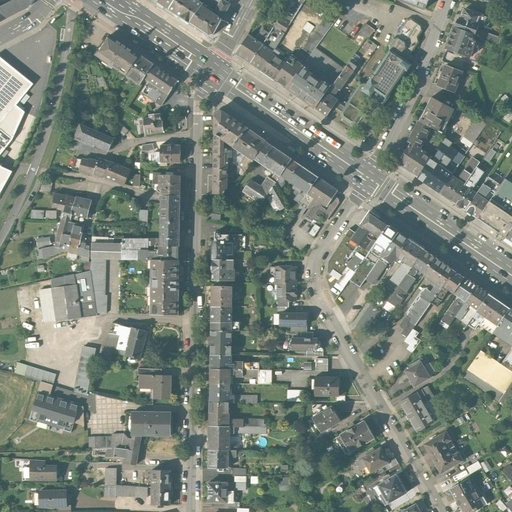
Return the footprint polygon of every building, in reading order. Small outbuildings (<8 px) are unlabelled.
[(26,0),(7,0),(0,4),(0,5),(11,13),(28,5),(30,2),(26,0)] [(160,0),(159,2),(170,10),(177,0),(160,0)] [(196,0),(177,0),(170,10),(190,23),(201,6),(203,4),(196,0)] [(221,0),(230,5),(232,0),(205,0),(204,2),(217,9),(221,0)] [(221,0),(217,9),(214,15),(221,20),(230,5),(221,0)] [(302,4),(304,0),(288,0),(269,32),(263,42),(273,49),(276,45),(302,4)] [(291,56),(304,65),(318,45),(332,26),(338,18),(336,17),(311,0),(304,0),(302,4),(324,18),(303,48),(295,49),(291,56)] [(397,0),(427,11),(431,0),(397,0)] [(302,4),(276,45),(291,56),(295,49),(303,48),(324,18),(302,4)] [(0,19),(11,13),(0,5),(0,19)] [(214,15),(201,6),(190,23),(209,36),(214,35),(221,20),(214,15)] [(461,6),(453,25),(474,33),(478,21),(484,23),(486,24),(488,23),(489,22),(491,17),(461,6)] [(345,104),(340,111),(341,116),(351,123),(356,123),(360,117),(364,113),(363,107),(371,96),(377,100),(376,102),(382,107),(392,92),(390,91),(405,68),(407,69),(410,65),(412,61),(408,58),(410,56),(420,42),(419,35),(423,29),(422,24),(412,17),(406,18),(400,29),(397,29),(398,31),(397,32),(396,33),(393,34),(388,41),(389,45),(385,51),(365,81),(360,82),(345,104)] [(375,30),(363,22),(357,31),(367,38),(369,39),(375,30)] [(453,25),(444,48),(469,58),(472,49),(477,51),(480,43),(471,40),(474,33),(453,25)] [(262,28),(256,37),(263,42),(269,32),(262,28)] [(235,51),(250,61),(263,42),(256,37),(248,31),(235,51)] [(141,55),(109,34),(95,55),(126,77),(141,55)] [(250,61),(260,68),(273,49),(263,42),(250,61)] [(368,51),(373,54),(379,47),(374,43),(368,51)] [(260,68),(274,78),(291,56),(276,45),(273,49),(260,68)] [(304,65),(330,85),(332,82),(334,83),(347,65),(318,45),(304,65)] [(154,64),(141,55),(126,77),(140,86),(145,78),(154,64)] [(274,78),(287,87),(304,65),(291,56),(274,78)] [(14,107),(32,86),(0,60),(0,144),(4,147),(13,138),(24,113),(14,107)] [(330,85),(314,107),(327,115),(333,107),(338,99),(334,96),(339,90),(340,91),(358,67),(350,61),(347,65),(334,83),(332,82),(330,85)] [(463,70),(445,63),(436,85),(455,92),(463,70)] [(179,81),(154,64),(145,78),(149,82),(169,95),(179,81)] [(314,107),(330,85),(304,65),(287,87),(314,107)] [(169,95),(149,82),(142,93),(161,107),(169,95)] [(122,94),(116,89),(112,95),(117,99),(122,94)] [(431,94),(418,119),(431,126),(441,131),(454,107),(431,94)] [(88,104),(87,99),(69,102),(70,107),(88,104)] [(337,109),(340,111),(345,104),(342,102),(338,99),(333,107),(337,109)] [(212,111),(212,128),(223,136),(232,143),(245,124),(221,106),(219,106),(217,106),(215,107),(213,108),(212,111)] [(161,114),(148,115),(149,119),(140,120),(141,133),(145,133),(145,135),(164,133),(163,121),(162,121),(161,114)] [(486,123),(477,117),(464,136),(473,143),(486,123)] [(111,124),(123,136),(128,131),(116,119),(111,124)] [(407,140),(410,142),(419,148),(431,126),(418,119),(407,140)] [(75,122),(68,120),(65,129),(72,131),(75,122)] [(94,144),(109,150),(114,138),(79,123),(72,138),(93,147),(94,144)] [(245,124),(232,143),(246,153),(237,165),(244,170),(255,156),(267,139),(245,124)] [(223,136),(212,128),(212,149),(213,173),(213,194),(223,194),(227,190),(227,171),(233,171),(237,173),(240,168),(233,163),(232,144),(223,145),(223,136)] [(438,148),(432,157),(445,166),(451,158),(459,163),(465,155),(456,150),(457,148),(450,144),(452,141),(446,136),(443,140),(441,139),(436,147),(438,148)] [(267,139),(255,156),(275,170),(281,174),(292,156),(267,139)] [(415,176),(430,155),(419,148),(410,142),(396,163),(415,176)] [(0,192),(11,172),(0,164),(0,151),(4,147),(0,144),(0,192)] [(154,152),(154,163),(180,163),(181,145),(159,144),(159,152),(154,152)] [(485,158),(490,162),(497,151),(492,148),(485,158)] [(149,151),(141,151),(140,167),(145,167),(146,159),(148,159),(149,151)] [(415,176),(439,193),(453,173),(454,171),(445,166),(432,157),(430,155),(415,176)] [(292,156),(281,174),(284,176),(294,183),(292,187),(298,191),(300,188),(303,189),(301,192),(298,193),(294,199),(300,203),(302,200),(318,175),(292,156)] [(472,156),(465,168),(472,172),(477,164),(480,161),(472,156)] [(77,171),(81,159),(75,157),(72,169),(77,171)] [(92,173),(103,176),(109,161),(98,157),(97,159),(89,157),(87,158),(82,157),(81,159),(77,171),(92,175),(92,173)] [(103,176),(123,185),(130,170),(122,167),(109,161),(103,176)] [(452,201),(465,210),(478,190),(472,187),(484,169),(477,164),(472,172),(452,201)] [(439,193),(452,201),(472,172),(465,168),(459,177),(453,173),(439,193)] [(281,174),(275,170),(271,177),(267,175),(261,185),(251,179),(243,191),(262,203),(269,193),(281,174)] [(180,173),(153,172),(153,182),(156,182),(156,187),(159,187),(159,193),(179,193),(180,173)] [(284,176),(281,174),(269,193),(280,210),(289,205),(279,188),(284,182),(283,178),(284,176)] [(339,189),(318,175),(302,200),(308,204),(306,208),(310,210),(307,215),(317,222),(320,217),(324,220),(328,219),(339,202),(339,198),(335,195),(339,189)] [(489,175),(484,181),(491,187),(496,180),(489,175)] [(490,199),(477,218),(480,220),(505,237),(511,226),(511,181),(509,179),(506,177),(490,199)] [(52,182),(42,180),(40,191),(49,193),(52,182)] [(465,210),(477,218),(490,199),(485,196),(491,187),(484,181),(478,190),(465,210)] [(75,198),(54,193),(52,202),(63,205),(60,218),(69,221),(70,218),(73,206),(75,198)] [(159,198),(159,202),(179,202),(179,199),(179,193),(159,193),(159,198)] [(75,198),(73,206),(89,210),(91,201),(75,198)] [(179,202),(159,202),(158,222),(178,222),(179,202)] [(87,218),(89,210),(73,206),(70,218),(77,219),(78,216),(87,218)] [(139,209),(138,226),(146,227),(148,209),(139,209)] [(43,211),(31,210),(31,218),(43,218),(43,211)] [(369,210),(355,232),(350,237),(369,250),(387,222),(369,210)] [(74,222),(69,221),(60,218),(55,242),(68,245),(74,222)] [(84,224),(74,222),(68,245),(66,251),(90,257),(90,249),(85,248),(87,237),(81,236),(84,224)] [(178,222),(158,222),(158,245),(178,245),(178,222)] [(369,250),(379,257),(381,256),(398,229),(387,222),(369,250)] [(331,254),(339,260),(350,244),(347,242),(348,241),(350,237),(355,232),(349,228),(331,254)] [(397,255),(410,237),(398,229),(381,256),(389,261),(392,263),(397,255)] [(91,237),(90,249),(90,257),(90,259),(91,259),(106,259),(121,260),(121,237),(91,237)] [(158,238),(121,237),(121,260),(151,260),(158,260),(158,245),(158,238)] [(353,248),(357,251),(365,256),(369,250),(350,237),(348,241),(355,246),(353,248)] [(390,279),(398,284),(424,247),(410,237),(397,255),(407,262),(406,264),(402,262),(390,279)] [(212,241),(212,260),(232,260),(243,260),(251,260),(251,251),(232,251),(232,241),(213,241),(212,241)] [(66,251),(68,245),(55,242),(53,245),(41,248),(43,259),(58,253),(66,251)] [(178,245),(158,245),(158,260),(177,260),(178,245)] [(424,247),(398,284),(407,291),(416,277),(419,279),(421,276),(419,274),(421,272),(424,274),(437,256),(424,247)] [(379,257),(369,250),(365,256),(375,264),(379,257)] [(340,291),(348,280),(365,256),(357,251),(332,286),(340,291)] [(375,264),(365,256),(348,280),(359,287),(364,279),(375,264)] [(373,284),(389,261),(381,256),(379,257),(375,264),(364,279),(373,284)] [(426,288),(421,296),(430,302),(454,268),(437,256),(424,274),(428,276),(426,279),(432,284),(434,281),(436,282),(430,290),(426,288)] [(91,263),(91,271),(96,313),(106,314),(108,296),(105,295),(106,259),(91,259),(91,263)] [(151,260),(151,277),(177,277),(177,260),(158,260),(151,260)] [(212,260),(212,281),(234,281),(234,270),(232,270),(232,260),(212,260)] [(275,283),(296,283),(296,266),(271,266),(271,272),(275,275),(275,283)] [(449,289),(453,292),(465,275),(454,268),(430,302),(436,307),(449,289)] [(75,274),(76,284),(81,318),(97,316),(96,313),(91,271),(83,272),(75,274)] [(76,284),(75,274),(50,279),(52,287),(76,284)] [(447,328),(455,317),(478,283),(465,275),(453,292),(459,296),(456,300),(455,299),(439,322),(447,328)] [(177,277),(151,277),(151,296),(177,296),(177,277)] [(296,283),(275,283),(275,288),(272,292),(275,295),(275,301),(277,301),(289,302),(296,302),(296,283)] [(455,317),(466,324),(489,291),(478,283),(455,317)] [(52,287),(39,289),(43,323),(81,318),(76,284),(52,287)] [(210,284),(210,306),(231,306),(231,285),(210,284)] [(407,291),(398,284),(387,300),(397,307),(408,292),(407,291)] [(29,289),(16,291),(21,326),(34,324),(29,289)] [(491,333),(494,330),(511,306),(489,291),(466,324),(470,327),(474,330),(478,324),(491,333)] [(151,296),(151,316),(177,316),(177,296),(151,296)] [(415,324),(430,302),(421,296),(408,313),(414,317),(411,321),(415,324)] [(210,306),(209,328),(231,329),(239,329),(239,321),(230,321),(231,306),(210,306)] [(494,330),(511,342),(511,306),(494,330)] [(279,311),(279,325),(291,326),(306,326),(306,312),(279,311)] [(407,337),(412,329),(415,324),(411,321),(414,317),(408,313),(399,325),(405,329),(402,333),(407,337)] [(146,332),(112,324),(106,346),(114,348),(112,354),(139,360),(146,332)] [(209,328),(209,353),(230,353),(231,329),(209,328)] [(418,333),(412,329),(407,337),(404,341),(409,344),(405,349),(411,353),(419,340),(415,337),(418,333)] [(301,336),(291,336),(291,340),(290,341),(289,342),(289,343),(289,344),(290,345),(291,346),(291,349),(307,349),(323,350),(319,345),(320,344),(320,343),(320,342),(319,341),(318,340),(317,340),(317,336),(313,336),(301,336)] [(96,348),(82,346),(73,391),(76,392),(86,395),(87,390),(96,348)] [(511,346),(500,363),(511,371),(511,346)] [(511,380),(511,371),(500,363),(482,350),(464,376),(499,400),(511,380)] [(209,353),(208,368),(242,368),(243,361),(233,361),(233,363),(230,362),(230,353),(209,353)] [(328,358),(315,358),(315,371),(328,371),(328,358)] [(411,369),(405,372),(407,376),(412,383),(414,388),(437,375),(430,363),(426,365),(422,358),(409,366),(411,369)] [(41,382),(52,385),(56,375),(18,362),(14,373),(41,382)] [(208,382),(230,383),(230,373),(233,374),(233,376),(242,376),(242,368),(208,368),(208,382)] [(242,376),(258,376),(258,369),(242,368),(242,376)] [(272,369),(258,369),(258,376),(258,384),(271,384),(272,369)] [(154,376),(138,375),(138,388),(152,389),(152,399),(170,399),(171,376),(154,376)] [(339,376),(314,376),(314,395),(332,395),(339,395),(339,376)] [(511,380),(499,400),(505,405),(511,394),(511,380)] [(50,393),(52,385),(41,382),(39,390),(50,393)] [(208,382),(208,401),(229,401),(257,402),(257,395),(229,394),(230,383),(208,382)] [(428,386),(400,402),(417,432),(435,422),(424,403),(434,397),(428,386)] [(50,393),(39,390),(30,419),(73,431),(81,401),(50,393)] [(304,401),(304,390),(287,390),(286,401),(304,401)] [(229,401),(208,401),(207,425),(234,426),(243,426),(243,419),(229,418),(229,401)] [(332,405),(312,416),(314,421),(312,422),(316,428),(318,427),(321,432),(341,421),(332,405)] [(131,411),(131,435),(141,435),(171,436),(171,413),(131,411)] [(340,435),(350,451),(374,437),(363,419),(339,433),(340,435)] [(234,426),(207,425),(207,449),(229,450),(229,432),(234,432),(234,426)] [(447,430),(423,444),(432,458),(450,448),(447,443),(452,440),(447,430)] [(130,440),(130,438),(128,438),(124,433),(113,433),(113,435),(89,436),(89,448),(92,448),(121,448),(128,448),(130,440)] [(345,454),(350,451),(340,435),(335,437),(345,454)] [(141,441),(130,440),(128,448),(121,448),(92,448),(92,456),(123,458),(122,463),(136,465),(141,441)] [(381,446),(361,457),(362,458),(356,462),(360,469),(366,466),(370,473),(384,465),(390,462),(381,446)] [(453,454),(450,448),(432,458),(440,474),(464,461),(458,451),(453,454)] [(229,450),(207,449),(207,468),(217,468),(217,471),(223,471),(223,468),(228,468),(228,457),(235,457),(236,450),(229,450)] [(390,462),(384,465),(387,470),(398,464),(395,459),(390,462)] [(45,461),(29,460),(28,481),(56,480),(56,465),(44,464),(45,461)] [(478,462),(467,468),(470,474),(482,467),(478,462)] [(501,470),(511,482),(511,466),(510,464),(501,470)] [(116,469),(90,468),(89,484),(116,485),(116,469)] [(246,468),(232,468),(232,476),(234,476),(246,477),(246,468)] [(170,470),(150,470),(150,487),(172,487),(172,479),(170,479),(170,470)] [(396,473),(377,484),(388,503),(407,491),(396,473)] [(292,477),(283,478),(283,481),(279,481),(280,491),(294,490),(292,477)] [(450,489),(456,499),(472,489),(469,483),(471,482),(469,478),(450,489)] [(234,481),(207,481),(207,501),(211,502),(235,502),(235,490),(245,490),(246,482),(234,481)] [(147,487),(116,485),(115,496),(147,498),(147,487)] [(172,487),(150,487),(150,505),(170,505),(170,495),(172,495),(172,487)] [(475,488),(472,489),(456,499),(463,511),(466,511),(470,510),(471,511),(472,511),(487,504),(483,496),(480,498),(475,488)] [(66,490),(37,490),(37,507),(57,506),(66,506),(66,490)] [(496,504),(503,511),(507,508),(500,500),(496,504)] [(420,511),(422,511),(416,502),(405,508),(404,507),(394,511),(420,511)]
